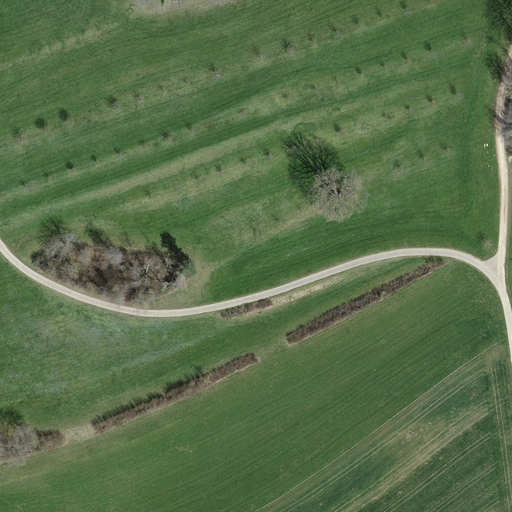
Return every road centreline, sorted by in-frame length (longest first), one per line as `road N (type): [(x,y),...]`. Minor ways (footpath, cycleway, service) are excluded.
road 1 (track): [(511,341),(495,282),(478,264),(449,253),(393,253),(219,306),(147,313),(45,282),(0,245)]
road 2 (track): [(495,282),(505,201),(499,100),(511,54)]
